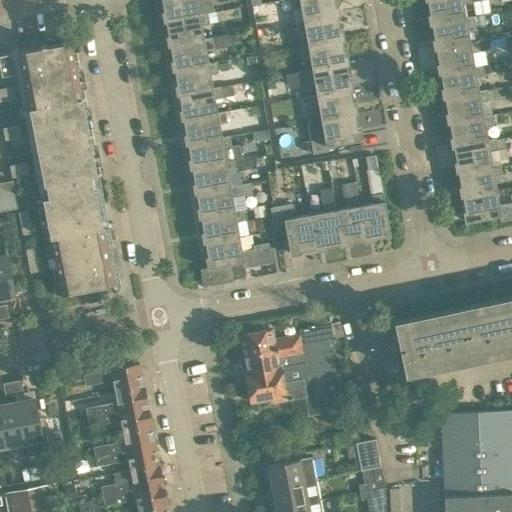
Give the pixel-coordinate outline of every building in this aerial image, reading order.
[(162,0),(166,21),(199,15),(197,1),(202,0),(162,0)] [(291,0),(293,8),(301,7),(303,21),(304,22),(337,16),(334,0),(291,0)] [(428,0),(427,0),(432,25),(465,19),(465,18),(462,4),(470,3),(469,0),(428,0)] [(207,14),(199,15),(166,21),(171,46),(204,40),(204,39),(201,25),(209,24),(207,14)] [(481,15),(473,16),(474,27),(483,25),(481,15)] [(304,22),(303,21),(296,22),(298,33),(305,31),(308,45),(341,39),(337,16),(304,22)] [(465,19),(432,25),(436,49),(469,43),(469,42),(467,28),(474,27),(473,16),(465,18),(465,19)] [(204,40),(171,46),(175,70),(208,64),(206,50),(229,46),(227,35),(204,39),(204,40)] [(341,39),(308,45),(300,47),(302,57),(310,56),(312,70),(313,71),(346,65),(341,39)] [(477,41),(469,42),(469,43),(436,49),(441,73),(474,67),(471,53),(479,51),(477,41)] [(17,52),(21,72),(43,186),(48,185),(50,197),(42,199),(61,294),(114,284),(95,189),(91,189),(89,177),(96,175),(70,42),(45,47),(45,42),(31,45),(32,49),(17,52)] [(21,72),(17,52),(0,55),(0,75),(0,76),(21,72)] [(255,56),(246,58),(248,64),(256,63),(255,56)] [(218,73),(216,62),(208,64),(175,70),(179,95),(213,89),(212,88),(210,74),(218,73)] [(228,62),(218,64),(220,71),(229,69),(228,62)] [(313,71),(312,70),(305,71),(307,82),(314,80),(317,94),(317,96),(351,90),(346,65),(313,71)] [(482,65),(474,67),(441,73),(445,98),(478,92),(478,90),(476,77),(483,76),(482,65)] [(305,88),(303,75),(284,78),(286,92),(305,88)] [(274,76),(265,78),(267,89),(276,87),(274,76)] [(231,84),(212,88),(213,89),(179,95),(184,120),(217,114),(214,98),(233,95),(231,84)] [(11,87),(3,88),(5,100),(13,98),(11,87)] [(486,89),(478,90),(478,92),(445,98),(450,122),(483,116),(480,101),(488,100),(486,89)] [(317,96),(317,94),(309,96),(311,106),(319,105),(321,120),(355,114),(351,90),(317,96)] [(383,108),(358,110),(359,127),(384,125),(383,108)] [(225,113),(217,114),(184,120),(188,144),(221,138),(219,124),(227,122),(225,113)] [(321,120),(324,135),(310,137),(313,154),(328,151),(327,145),(360,139),(355,114),(321,120)] [(483,116),(450,122),(454,147),(487,141),(487,140),(484,126),(492,125),(490,114),(483,116)] [(18,125),(10,126),(12,138),(20,136),(18,125)] [(10,126),(2,128),(4,140),(12,138),(10,126)] [(267,131),(253,133),(255,141),(268,139),(267,131)] [(221,138),(188,144),(193,169),(226,163),(223,148),(251,143),(249,133),(221,138)] [(502,137),(495,139),(497,149),(504,148),(502,137)] [(495,139),(487,140),(487,141),(454,147),(459,172),(492,166),(491,165),(489,151),(497,149),(495,139)] [(374,155),(365,156),(368,169),(377,167),(374,155)] [(226,163),(193,169),(197,193),(230,187),(228,173),(244,170),(242,160),(226,163)] [(25,162),(17,164),(19,175),(27,174),(25,162)] [(492,166),(459,172),(463,197),(496,191),(493,175),(501,174),(499,163),(491,165),(492,166)] [(17,164),(9,165),(11,177),(19,175),(17,164)] [(285,184),(303,181),(300,164),(269,169),(272,189),(286,186),(285,184)] [(12,181),(1,183),(6,210),(17,208),(12,181)] [(249,183),(230,187),(197,193),(201,218),(235,212),(234,211),(232,198),(251,194),(249,183)] [(511,202),(499,205),(496,191),(463,197),(468,221),(500,215),(501,221),(511,219),(511,194),(511,199),(511,202)] [(373,203),(359,206),(358,206),(364,240),(390,235),(382,194),(372,195),(373,203)] [(349,207),(335,210),(334,202),(323,204),(324,212),(333,210),(339,244),(364,240),(358,206),(359,206),(358,198),(347,200),(349,207)] [(309,214),(294,217),(292,204),(270,208),(273,222),(284,220),(290,253),(315,249),(309,214)] [(265,205),(252,207),(254,218),(267,216),(265,209),(265,205)] [(242,210),(234,211),(235,212),(201,218),(206,243),(239,237),(236,222),(244,220),(242,210)] [(324,212),(309,214),(315,249),(339,244),(333,210),(324,212)] [(27,211),(18,212),(21,224),(29,222),(27,211)] [(29,222),(21,224),(23,235),(31,233),(29,222)] [(206,243),(210,267),(210,268),(200,269),(203,285),(247,277),(245,267),(272,262),(269,243),(251,246),(249,235),(239,237),(206,243)] [(34,249),(26,250),(28,261),(37,260),(34,249)] [(0,255),(0,296),(14,294),(7,255),(0,255)] [(28,261),(30,273),(39,271),(37,260),(28,261)] [(404,369),(417,367),(423,366),(423,367),(511,348),(511,297),(394,322),(404,369)] [(7,304),(0,304),(0,317),(0,318),(9,316),(7,304)] [(299,328),(300,334),(274,338),(272,328),(240,333),(244,353),(328,338),(333,338),(330,323),(299,328)] [(328,338),(244,353),(247,372),(246,372),(249,389),(288,382),(288,381),(313,377),(334,373),(328,338)] [(139,363),(109,369),(83,374),(85,386),(111,381),(114,391),(143,386),(139,363)] [(319,413),(313,377),(288,381),(288,382),(249,389),(250,400),(271,397),(271,401),(305,396),(308,415),(319,413)] [(14,394),(23,392),(21,380),(12,382),(14,394)] [(14,394),(12,382),(3,383),(5,396),(14,394)] [(114,391),(116,402),(85,408),(87,417),(117,411),(117,412),(147,406),(143,386),(114,391)] [(35,398),(25,400),(23,392),(14,394),(16,402),(23,442),(42,439),(35,398)] [(16,402),(0,404),(0,420),(5,446),(23,442),(16,402)] [(151,425),(147,406),(117,412),(117,411),(87,417),(89,427),(119,421),(121,431),(151,425)] [(511,511),(511,408),(439,412),(443,511),(511,511)] [(121,431),(123,441),(93,447),(94,457),(125,451),(155,445),(151,425),(121,431)] [(357,429),(345,431),(347,444),(360,442),(357,429)] [(347,444),(345,431),(332,433),(335,446),(345,444),(347,444)] [(347,444),(345,444),(348,459),(357,457),(359,469),(380,465),(375,439),(360,442),(347,444)] [(125,451),(94,457),(96,466),(127,460),(129,470),(159,464),(155,445),(125,451)] [(312,456),(267,464),(262,465),(264,478),(269,477),(271,487),(316,478),(312,456)] [(129,470),(131,480),(100,486),(102,496),(133,490),(163,484),(159,464),(129,470)] [(380,465),(359,469),(360,470),(363,482),(357,484),(358,491),(385,486),(380,465)] [(36,466),(28,467),(30,479),(31,480),(38,479),(36,466)] [(28,467),(22,469),(24,481),(30,479),(28,467)] [(271,487),(273,496),(268,497),(270,509),(320,500),(316,478),(271,487)] [(52,511),(52,508),(50,508),(49,500),(50,500),(49,494),(48,494),(46,484),(7,492),(9,501),(7,501),(9,511),(52,511)] [(133,490),(102,496),(104,505),(135,499),(136,509),(166,503),(163,484),(133,490)] [(74,485),(64,487),(66,501),(77,500),(74,485)] [(384,511),(385,487),(385,486),(358,491),(360,499),(365,498),(367,511),(384,511)] [(322,511),(320,500),(270,509),(270,511),(322,511)] [(136,509),(137,511),(167,511),(166,503),(136,509)]
